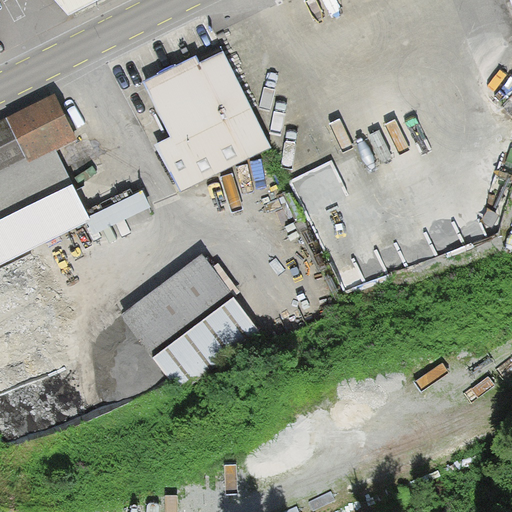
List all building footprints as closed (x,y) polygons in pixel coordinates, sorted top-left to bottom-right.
[(54,0),(68,17),(102,0),(54,0)] [(200,64),(196,57),(143,83),(171,139),(158,146),(181,193),(270,149),(223,53),(205,62),(200,64)] [(55,96),(0,123),(0,268),(88,222),(91,220),(90,218),(54,151),(77,140),(55,96)] [(91,220),(88,222),(95,236),(152,208),(143,192),(90,218),(91,220)] [(194,252),(123,309),(183,384),(254,328),(194,252)]
